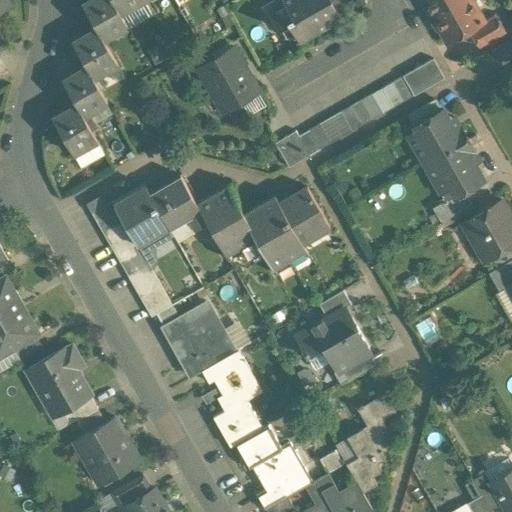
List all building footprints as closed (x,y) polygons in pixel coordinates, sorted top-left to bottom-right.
[(0,0),(0,25),(1,25),(0,23),(0,11),(12,4),(9,0),(0,0)] [(112,0),(86,0),(82,2),(96,27),(103,39),(127,25),(120,13),(112,0)] [(141,0),(112,0),(120,13),(141,0)] [(280,0),(279,0),(283,6),(268,15),(276,29),(287,23),(299,43),(341,19),(329,0),(280,0)] [(424,0),(433,16),(461,0),(424,0)] [(471,0),(461,0),(433,16),(448,41),(469,29),(483,21),(482,20),(471,0)] [(494,13),(482,20),(483,21),(469,29),(479,46),(504,31),(494,13)] [(96,27),(72,40),(87,65),(93,77),(117,63),(103,39),(96,27)] [(0,51),(8,47),(0,32),(0,51)] [(233,46),(196,68),(222,113),(259,92),(233,46)] [(423,64),(434,83),(444,77),(433,58),(423,64)] [(413,69),(424,88),(434,83),(423,64),(413,69)] [(87,65),(62,78),(76,103),(77,103),(83,115),(108,102),(93,77),(87,65)] [(424,88),(413,69),(403,75),(414,94),(424,88)] [(392,81),(403,100),(414,94),(403,75),(392,81)] [(403,100),(392,81),(382,87),(393,106),(403,100)] [(382,87),(372,93),(383,112),(393,106),(382,87)] [(372,93),(361,99),(372,118),(383,112),(372,93)] [(372,118),(361,99),(351,105),(362,124),(372,118)] [(435,99),(408,114),(414,125),(441,109),(435,99)] [(76,103),(53,116),(73,153),(97,139),(83,115),(77,103),(76,103)] [(351,105),(340,111),(352,130),(362,124),(351,105)] [(441,109),(414,125),(422,138),(413,144),(424,163),(467,138),(455,117),(449,119),(443,108),(441,109)] [(340,111),(330,117),(341,136),(352,130),(340,111)] [(330,117),(320,123),(331,142),(341,136),(330,117)] [(320,123),(309,129),(320,148),(331,142),(320,123)] [(309,129),(299,135),(310,154),(320,148),(309,129)] [(285,136),(299,160),(310,154),(299,135),(296,130),(285,136)] [(299,160),(285,136),(274,143),(288,167),(299,160)] [(467,138),(424,163),(435,182),(444,177),(454,194),(455,195),(464,190),(483,179),(474,163),(479,160),(467,138)] [(97,139),(73,153),(81,166),(104,153),(97,139)] [(150,192),(166,221),(170,228),(201,210),(197,202),(181,175),(150,192)] [(263,254),(242,212),(227,185),(197,202),(201,210),(230,260),(243,252),(249,262),(263,254)] [(307,185),(280,202),(302,241),(304,240),(301,236),(325,221),(328,225),(330,224),(307,185)] [(146,190),(119,207),(117,203),(115,204),(118,210),(124,221),(130,231),(136,241),(138,244),(139,243),(136,238),(166,221),(149,192),(150,192),(146,186),(144,187),(146,190)] [(454,194),(433,207),(440,220),(472,202),(464,190),(455,195),(454,194)] [(242,212),(263,254),(275,274),(309,254),(302,241),(280,202),(275,193),(242,212)] [(99,195),(86,203),(91,212),(104,204),(99,195)] [(511,216),(502,199),(462,222),(483,259),(491,255),(511,243),(511,216)] [(104,204),(91,212),(97,222),(118,210),(115,204),(112,200),(104,204)] [(118,210),(97,222),(103,233),(124,221),(118,210)] [(124,221),(103,233),(109,243),(130,231),(124,221)] [(130,231),(109,243),(115,254),(136,241),(130,231)] [(136,241),(115,254),(121,264),(142,252),(138,244),(136,241)] [(511,243),(491,255),(497,266),(511,257),(511,243)] [(0,264),(8,260),(0,245),(0,264)] [(142,252),(121,264),(127,275),(148,262),(142,252)] [(511,257),(497,266),(488,272),(499,290),(507,285),(507,284),(511,281),(511,257)] [(148,262),(127,275),(133,285),(154,273),(148,262)] [(154,273),(133,285),(139,295),(160,283),(154,273)] [(0,278),(0,357),(14,349),(37,336),(37,335),(15,297),(17,296),(6,275),(5,275),(0,278)] [(160,283),(139,295),(145,306),(166,294),(160,283)] [(343,288),(319,302),(327,316),(345,305),(345,306),(351,302),(343,288)] [(166,294),(145,306),(151,316),(156,314),(172,304),(166,294)] [(206,303),(164,328),(185,365),(206,353),(212,364),(234,351),(206,303)] [(172,304),(156,314),(161,322),(177,313),(172,304)] [(327,316),(296,334),(306,350),(304,351),(306,354),(309,352),(323,343),(338,369),(341,368),(369,352),(370,351),(357,327),(357,326),(345,306),(345,305),(327,316)] [(298,329),(316,318),(312,311),(293,322),(298,329)] [(37,336),(14,349),(20,359),(42,346),(37,336)] [(72,343),(25,370),(51,417),(62,410),(89,395),(88,393),(74,370),(84,364),(72,343)] [(212,364),(202,370),(209,383),(215,379),(245,362),(238,349),(234,351),(212,364)] [(369,352),(341,368),(348,379),(375,363),(369,352)] [(206,353),(185,365),(191,376),(202,370),(212,364),(206,353)] [(245,362),(215,379),(223,394),(217,397),(225,411),(214,417),(230,446),(235,443),(263,427),(247,400),(251,398),(244,385),(255,379),(245,362)] [(383,394),(362,405),(361,404),(356,407),(366,426),(347,437),(357,455),(346,462),(356,480),(363,491),(377,484),(372,476),(379,472),(381,468),(377,463),(383,459),(384,456),(379,448),(387,443),(390,432),(382,418),(395,411),(378,382),(376,383),(383,394)] [(89,395),(62,410),(69,423),(74,420),(97,407),(89,393),(88,393),(89,395)] [(97,407),(74,420),(82,434),(105,421),(97,407)] [(82,434),(73,439),(99,485),(135,464),(119,435),(123,433),(114,416),(105,421),(82,434)] [(281,447),(268,424),(263,427),(235,443),(249,468),(257,463),(261,470),(256,473),(265,490),(256,495),(264,509),(266,508),(287,496),(313,481),(290,441),(281,447)] [(510,511),(511,468),(492,480),(491,481),(503,503),(508,511),(510,511)] [(487,471),(473,478),(474,479),(482,494),(491,510),(503,503),(491,481),(492,480),(487,471)] [(143,474),(111,492),(120,507),(152,489),(143,474)] [(474,479),(465,483),(474,498),(482,494),(474,479)] [(334,483),(323,490),(320,485),(308,491),(315,504),(301,511),(365,511),(373,508),(363,491),(356,480),(338,490),(334,483)] [(120,507),(112,511),(169,511),(155,487),(152,489),(120,507)] [(492,511),(491,510),(482,494),(474,498),(467,503),(472,511),(492,511)] [(287,496),(266,508),(268,511),(287,511),(294,508),(287,496)] [(472,511),(467,503),(467,502),(450,511),(472,511)]
